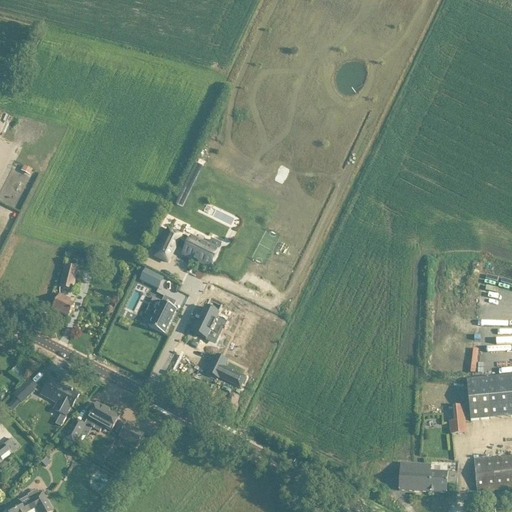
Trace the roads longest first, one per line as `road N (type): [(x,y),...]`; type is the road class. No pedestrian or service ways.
road 1 (secondary): [(366,511),(183,414)]
road 2 (secondary): [(183,414),(0,319)]
road 3 (unclassified): [(103,511),(183,414)]
